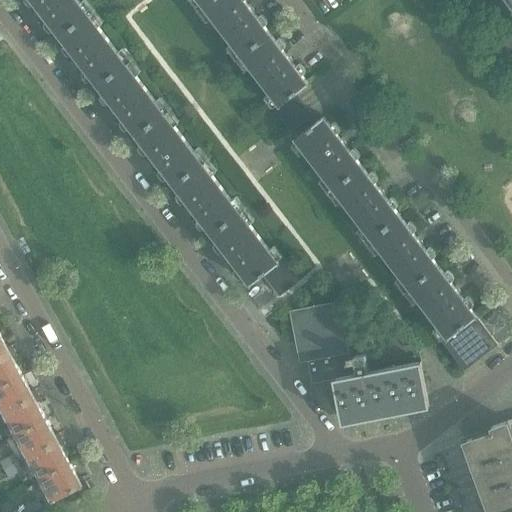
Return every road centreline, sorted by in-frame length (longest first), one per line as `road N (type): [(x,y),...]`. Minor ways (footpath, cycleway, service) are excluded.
road 1 (residential): [(345,457),(0,7)]
road 2 (residential): [(511,285),(281,0)]
road 3 (residential): [(137,500),(0,247)]
road 4 (residential): [(137,500),(345,457)]
